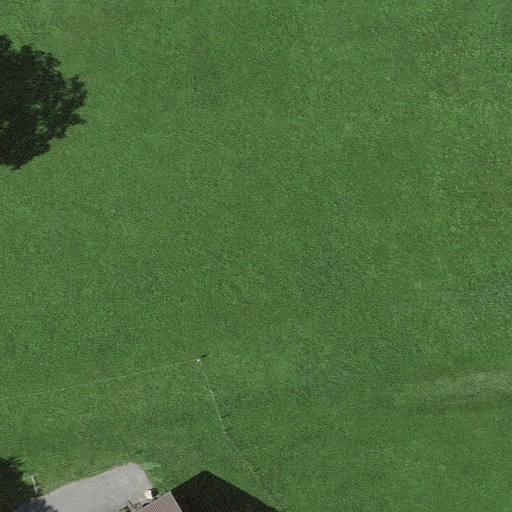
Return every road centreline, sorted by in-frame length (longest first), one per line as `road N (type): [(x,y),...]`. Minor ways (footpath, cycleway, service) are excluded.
road 1 (track): [(511,374),(0,431)]
road 2 (track): [(98,0),(0,82)]
